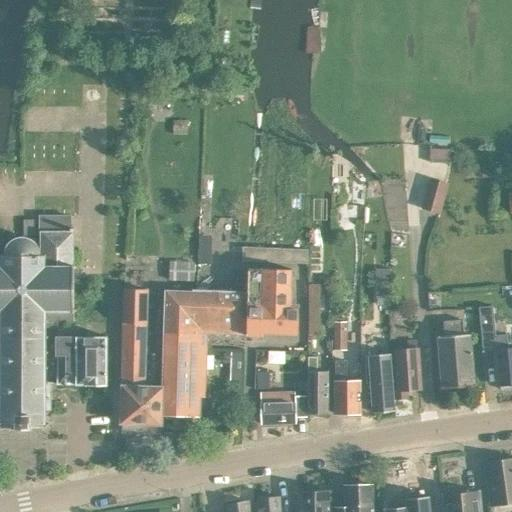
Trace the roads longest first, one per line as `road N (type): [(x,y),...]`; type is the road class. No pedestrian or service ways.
road 1 (tertiary): [(63,501),(511,424)]
road 2 (unknown): [(0,171),(86,173),(89,102)]
